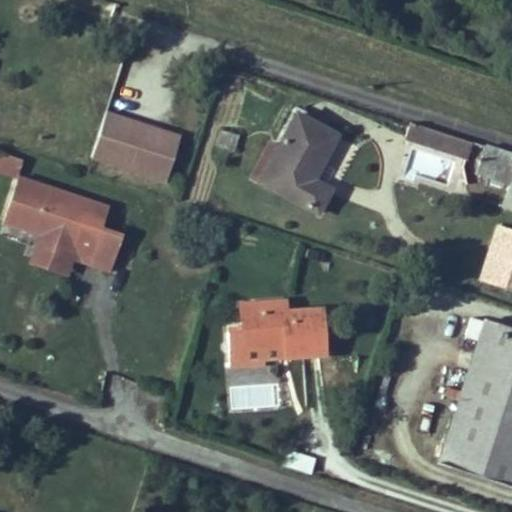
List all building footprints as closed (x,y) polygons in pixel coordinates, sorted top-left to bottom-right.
[(165,181),(178,142),(149,133),(151,127),(105,112),(91,157),(165,181)] [(311,180),(336,135),(296,113),(278,148),(259,182),(316,213),(329,189),(311,180)] [(456,155),(461,138),(410,122),(404,138),(456,155)] [(180,137),(151,127),(149,133),(178,142),(180,137)] [(234,150),(238,137),(220,131),(215,145),(234,150)] [(465,158),(470,141),(461,138),(456,155),(465,158)] [(259,182),(278,148),(269,143),(250,177),(259,182)] [(511,154),(484,146),(474,173),(507,185),(500,206),(511,209),(511,154)] [(0,169),(15,175),(20,159),(0,152),(0,169)] [(100,229),(107,207),(17,178),(2,223),(34,233),(35,229),(41,231),(40,235),(36,248),(55,254),(57,247),(91,258),(100,229)] [(511,290),(511,230),(498,225),(480,280),(511,290)] [(109,272),(120,236),(100,229),(91,258),(57,247),(55,254),(36,248),(31,262),(65,274),(71,258),(109,272)] [(324,354),(321,309),(285,311),(284,301),(240,304),(243,350),(285,347),(286,356),(324,354)] [(373,317),(373,306),(353,307),(354,314),(354,318),(373,317)] [(478,339),(484,322),(470,317),(464,335),(478,339)] [(511,487),(511,328),(485,320),(484,322),(478,339),(438,463),(511,487)] [(286,356),(285,347),(243,350),(244,359),(286,356)] [(308,473),(311,460),(287,452),(283,465),(308,473)]
